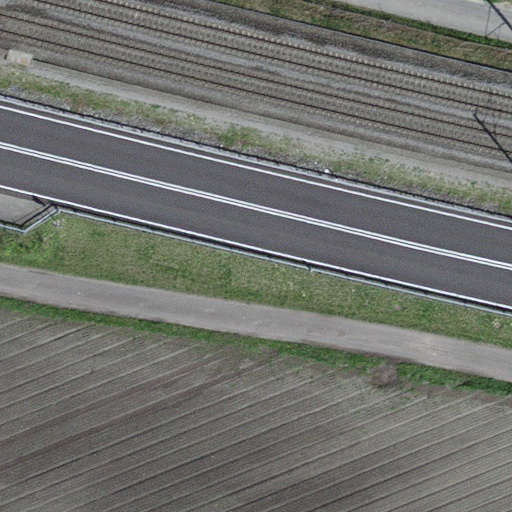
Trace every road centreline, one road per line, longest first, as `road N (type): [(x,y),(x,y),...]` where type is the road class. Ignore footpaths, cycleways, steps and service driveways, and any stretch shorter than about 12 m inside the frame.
road 1 (trunk): [(511,267),(0,144)]
road 2 (track): [(0,278),(511,364)]
